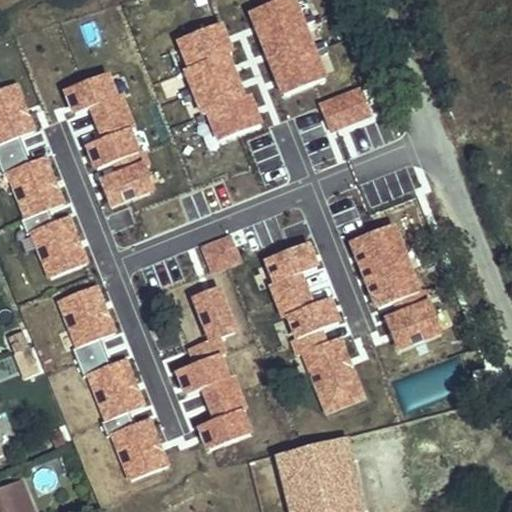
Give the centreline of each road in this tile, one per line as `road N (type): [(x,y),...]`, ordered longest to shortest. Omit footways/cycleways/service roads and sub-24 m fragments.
road 1 (residential): [(511,321),(384,0)]
road 2 (unknown): [(399,183),(409,256),(400,511)]
